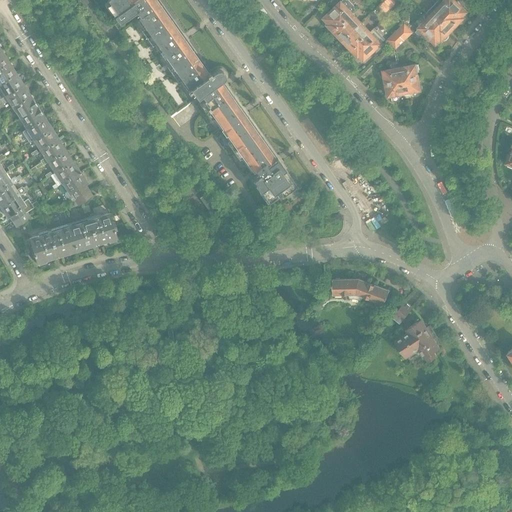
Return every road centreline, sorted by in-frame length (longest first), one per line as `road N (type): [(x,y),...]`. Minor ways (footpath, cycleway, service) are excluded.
road 1 (residential): [(0,2),(158,258)]
road 2 (residential): [(206,0),(341,189),(366,246)]
road 3 (residential): [(366,246),(268,261),(158,258)]
road 4 (residential): [(402,140),(265,0)]
road 5 (residential): [(511,9),(460,66),(428,130),(402,140)]
road 6 (residential): [(502,225),(488,139),(511,78)]
road 7 (residential): [(467,263),(402,140)]
road 8 (residential): [(444,284),(511,401)]
road 9 (residential): [(158,258),(29,290)]
